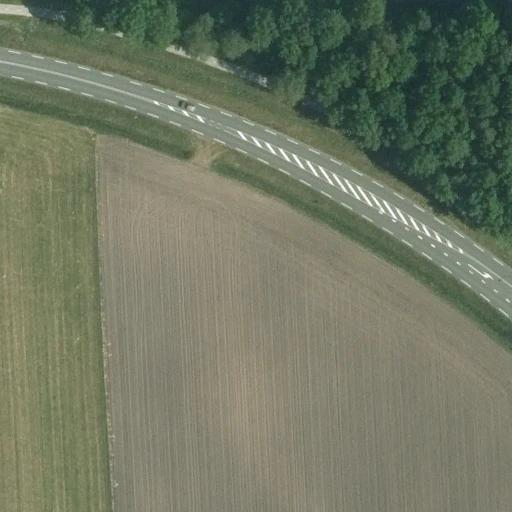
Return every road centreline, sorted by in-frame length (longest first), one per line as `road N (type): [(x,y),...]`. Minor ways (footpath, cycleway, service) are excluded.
road 1 (primary): [(216,135),(368,213),(511,314)]
road 2 (primary): [(511,281),(341,172),(222,121)]
road 3 (primary): [(146,101),(0,62)]
